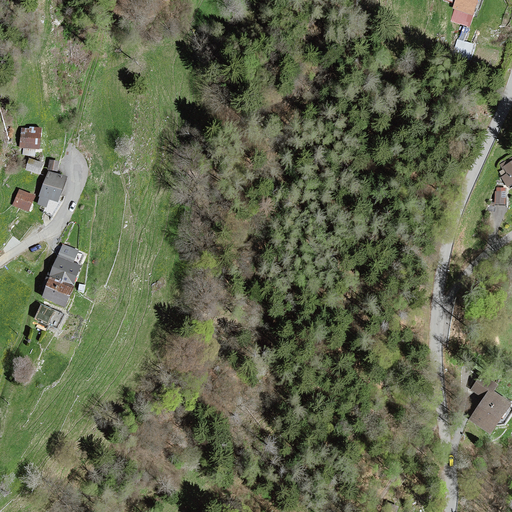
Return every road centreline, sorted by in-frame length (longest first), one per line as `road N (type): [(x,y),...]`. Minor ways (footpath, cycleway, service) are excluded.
road 1 (tertiary): [(449,511),(436,285)]
road 2 (tertiary): [(436,285),(457,209),(511,84)]
road 3 (track): [(0,392),(51,249),(50,230)]
road 4 (track): [(120,0),(102,35),(71,152)]
road 5 (unclassified): [(0,261),(59,222),(74,189),(71,152)]
